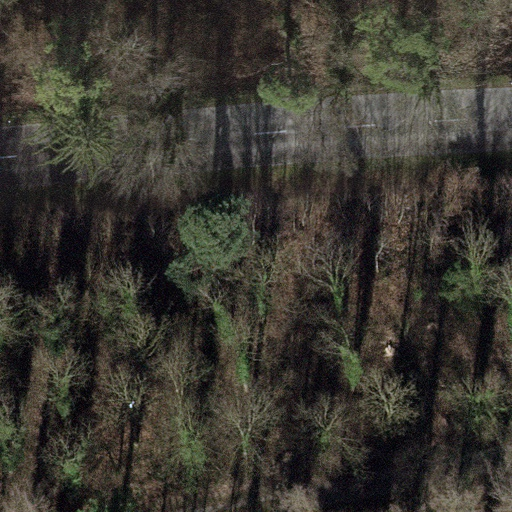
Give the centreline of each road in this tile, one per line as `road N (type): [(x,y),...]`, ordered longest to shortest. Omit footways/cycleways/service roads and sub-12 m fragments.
road 1 (tertiary): [(0,164),(511,125)]
road 2 (track): [(511,458),(247,511)]
